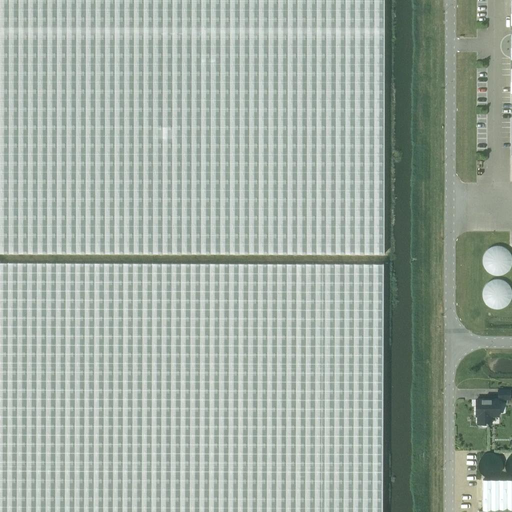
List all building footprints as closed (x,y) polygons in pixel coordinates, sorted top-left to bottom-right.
[(0,0),(0,252),(384,253),(384,0),(0,0)] [(0,511),(382,511),(383,262),(349,262),(270,262),(157,262),(31,261),(0,261),(0,511)] [(497,389),(497,399),(499,399),(510,399),(510,389),(497,389)] [(486,425),(488,424),(491,424),(491,416),(499,415),(499,399),(476,399),(476,416),(478,416),(478,424),(481,424),(482,426),(484,426),(486,425)] [(511,479),(482,479),(482,510),(511,510),(511,479)]
